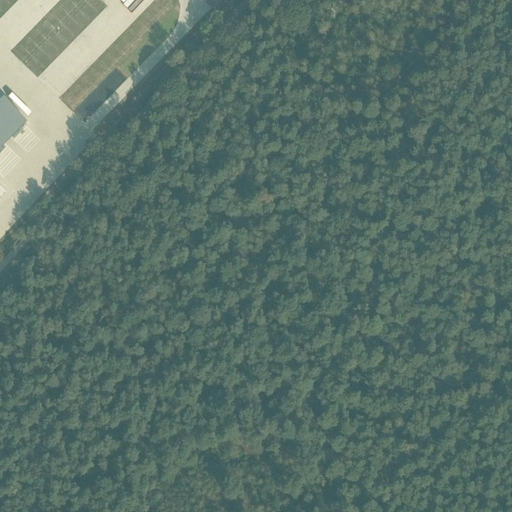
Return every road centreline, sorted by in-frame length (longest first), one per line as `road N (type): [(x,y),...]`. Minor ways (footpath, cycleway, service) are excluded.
road 1 (track): [(469,0),(0,507)]
road 2 (track): [(0,265),(248,0)]
